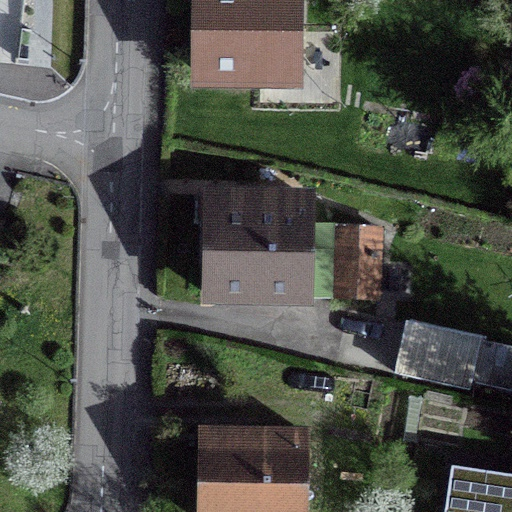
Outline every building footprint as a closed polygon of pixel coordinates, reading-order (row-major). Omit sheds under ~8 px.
[(198,0),(198,79),(289,79),(289,0),(198,0)] [(302,201),(210,199),(208,299),(376,301),(377,229),(301,228),(302,201)] [(511,378),(511,356),(402,333),(393,373),(508,398),(511,378)] [(294,511),(296,432),(205,433),(203,511),(294,511)] [(511,511),(511,482),(450,473),(444,511),(511,511)]
